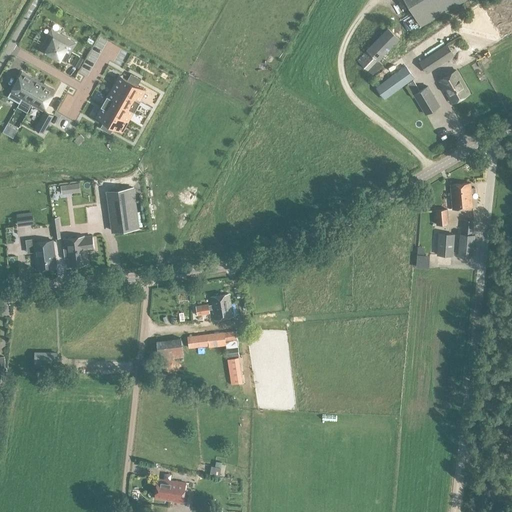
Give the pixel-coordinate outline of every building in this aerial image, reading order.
[(405,0),(420,25),(462,0),(405,0)] [(378,60),(399,38),(387,26),(366,48),(367,49),(378,60)] [(66,62),(77,43),(58,32),(54,39),(48,35),(41,48),(66,62)] [(445,43),(421,60),(419,61),(427,73),(453,55),(445,43)] [(378,60),(367,49),(357,59),(373,75),(383,64),(378,60)] [(403,67),(377,86),(385,96),(411,78),(403,67)] [(456,70),(439,80),(452,103),(469,93),(456,70)] [(19,102),(33,78),(22,72),(10,92),(8,96),(19,102)] [(137,86),(141,79),(131,73),(127,80),(132,83),(137,86)] [(126,93),(132,83),(127,80),(119,75),(118,76),(113,86),(126,93)] [(32,104),(43,84),(33,78),(19,102),(19,103),(22,99),(32,104)] [(413,80),(407,84),(425,114),(440,105),(428,85),(419,90),(413,80)] [(140,101),(145,91),(145,90),(137,86),(132,83),(126,93),(140,101)] [(43,110),(54,90),(43,84),(32,104),(43,110)] [(120,103),(126,93),(113,86),(107,96),(107,95),(106,96),(120,103)] [(134,110),(139,101),(140,101),(126,93),(120,103),(134,111),(134,110)] [(115,113),(120,103),(106,96),(107,96),(101,106),(101,105),(101,106),(115,113)] [(128,121),(134,111),(120,103),(115,113),(128,121)] [(109,124),(115,113),(101,106),(96,116),(95,116),(104,121),(109,124)] [(45,112),(35,129),(43,134),(53,116),(45,112)] [(122,131),(128,121),(115,113),(109,124),(114,127),(122,132),(122,131)] [(110,133),(114,127),(109,124),(104,121),(100,128),(110,133)] [(77,146),(84,140),(81,136),(74,142),(77,146)] [(128,159),(128,171),(139,171),(139,158),(128,159)] [(123,161),(111,162),(111,170),(124,169),(123,161)] [(59,168),(58,179),(92,180),(93,169),(59,168)] [(79,182),(71,183),(72,191),(80,190),(79,182)] [(471,183),(451,185),(453,209),(473,207),(471,193),(471,188),(471,183)] [(138,228),(133,189),(107,193),(112,231),(138,228)] [(447,209),(434,210),(436,225),(448,224),(447,209)] [(32,211),(24,212),(26,224),(33,224),(32,211)] [(463,220),(461,234),(472,235),(474,221),(463,220)] [(438,232),(437,255),(453,256),(454,234),(438,232)] [(460,234),(458,255),(472,256),(474,235),(472,235),(461,234),(460,234)] [(84,236),(63,239),(65,254),(67,266),(88,263),(86,251),(86,249),(93,248),(91,236),(84,237),(84,236)] [(34,238),(25,239),(27,253),(35,252),(37,270),(56,267),(52,240),(35,242),(34,238)] [(229,294),(210,297),(213,319),(232,316),(229,294)] [(197,315),(208,313),(210,313),(208,304),(195,306),(197,315)] [(210,315),(198,316),(198,325),(210,325),(210,315)] [(236,330),(224,332),(225,341),(237,339),(236,330)] [(225,341),(224,332),(187,336),(189,348),(208,346),(209,347),(225,345),(226,345),(225,341)] [(237,339),(225,341),(226,345),(225,345),(226,349),(238,347),(237,339)] [(238,347),(226,349),(227,357),(239,355),(238,347)] [(34,353),(34,365),(56,365),(57,353),(34,353)] [(158,478),(155,498),(182,502),(182,501),(186,502),(187,497),(183,496),(185,482),(158,478)]
